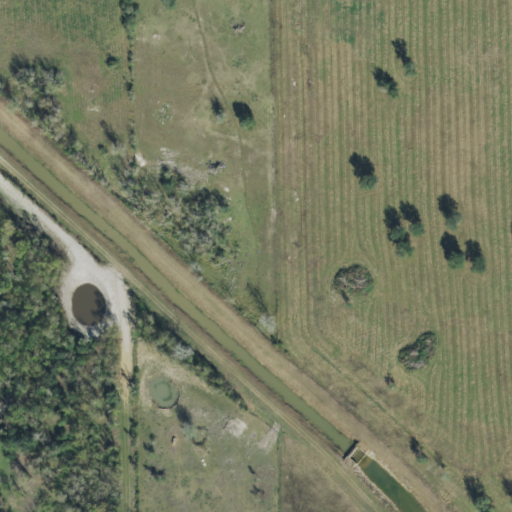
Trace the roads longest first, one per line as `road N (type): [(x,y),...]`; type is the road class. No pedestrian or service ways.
road 1 (track): [(445,511),(0,108)]
road 2 (track): [(387,511),(0,155)]
